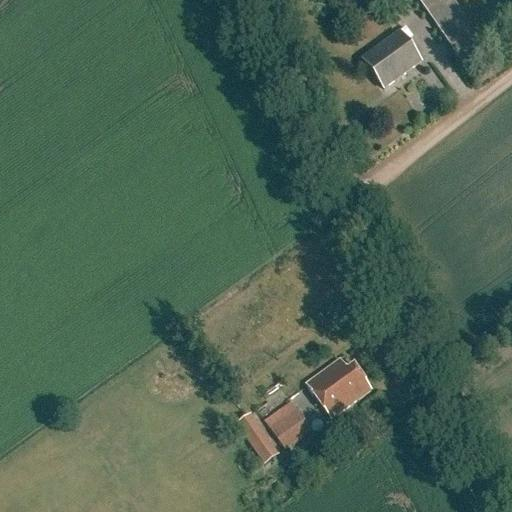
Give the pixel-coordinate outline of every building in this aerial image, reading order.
[(422,0),(419,3),(458,61),(483,45),(452,0),(422,0)] [(420,63),(398,34),(362,61),(383,90),(420,63)] [(346,370),(339,360),(305,385),(330,419),(370,390),(352,366),(346,370)] [(269,431),(285,452),(310,433),(295,412),(269,431)] [(277,457),(249,417),(234,427),(263,467),(277,457)] [(318,454),(321,452),(315,443),(311,445),(318,454)]
